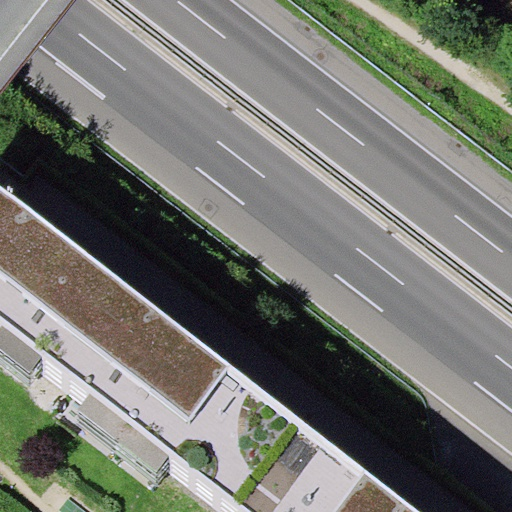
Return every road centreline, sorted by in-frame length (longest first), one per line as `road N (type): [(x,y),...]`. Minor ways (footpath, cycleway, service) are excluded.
road 1 (motorway): [(36,0),(511,367)]
road 2 (motorway): [(511,258),(178,0)]
